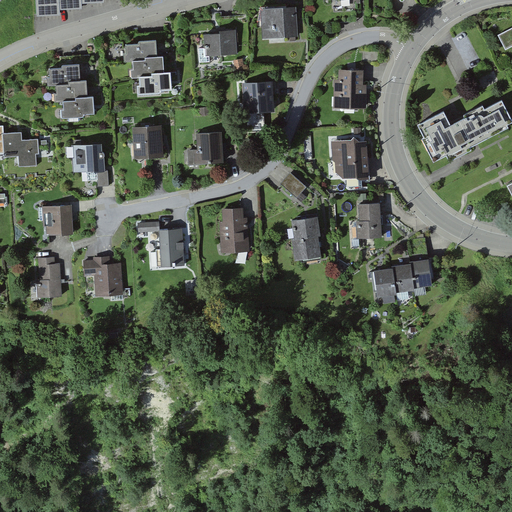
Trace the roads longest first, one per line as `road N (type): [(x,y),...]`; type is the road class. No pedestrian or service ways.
road 1 (residential): [(413,48),(370,38),(329,55),(283,147),(245,184),(107,216)]
road 2 (tertiary): [(413,48),(394,99),(403,170),(442,220),(511,247)]
road 3 (residential): [(182,0),(0,59)]
